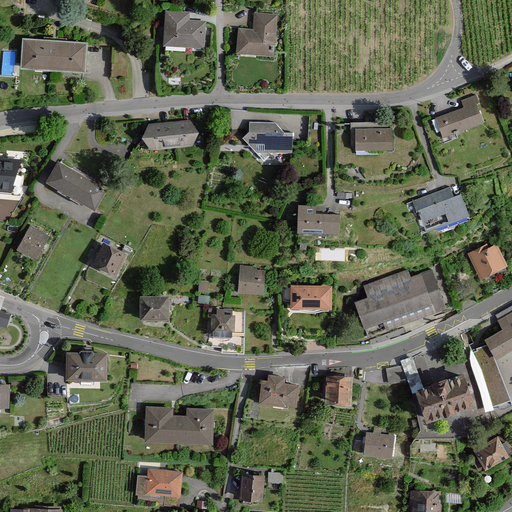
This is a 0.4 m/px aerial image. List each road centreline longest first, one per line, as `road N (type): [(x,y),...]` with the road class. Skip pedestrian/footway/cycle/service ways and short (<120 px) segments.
road 1 (residential): [(54,322),(236,362),(310,359),(380,352),(511,290)]
road 2 (residential): [(448,83),(384,99),(220,98),(0,120)]
